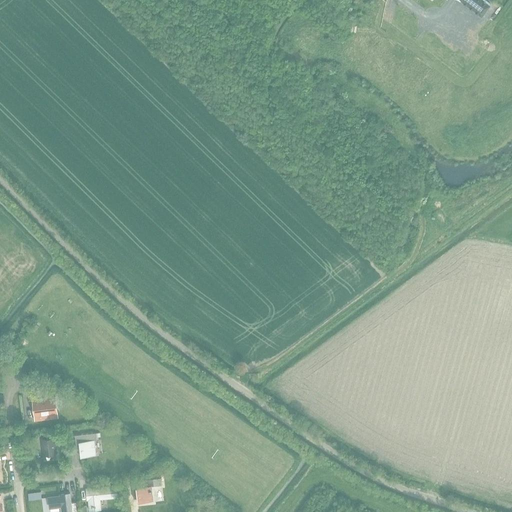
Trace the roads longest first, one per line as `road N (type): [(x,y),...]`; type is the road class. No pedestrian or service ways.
road 1 (unclassified): [(0,181),(156,327),(244,390),(355,464),(470,511)]
road 2 (residential): [(16,478),(8,355)]
